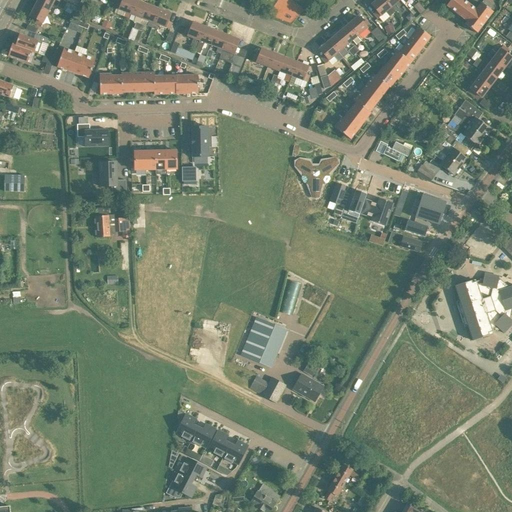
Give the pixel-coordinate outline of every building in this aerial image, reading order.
[(52,0),(37,0),(35,5),(48,12),(54,1),(52,0)] [(116,9),(114,14),(129,19),(131,15),(130,14),(136,1),(133,0),(122,0),(121,4),(117,2),(115,8),(116,9)] [(390,8),(383,0),(376,0),(371,5),(376,11),(373,13),(377,19),(385,12),(389,17),(393,13),(390,8)] [(399,0),(383,0),(390,8),(393,11),(397,8),(394,4),(399,0)] [(476,10),(462,0),(450,0),(446,6),(466,22),(464,24),(476,33),(492,12),(480,3),(476,10)] [(131,15),(129,19),(134,21),(136,16),(142,19),(147,5),(136,1),(130,14),(131,15)] [(418,4),(414,8),(420,16),(424,12),(418,4)] [(48,12),(35,5),(29,16),(36,20),(34,24),(41,27),(48,12)] [(147,5),(142,19),(149,21),(147,26),(152,28),(159,10),(147,5)] [(159,10),(152,28),(156,30),(158,25),(169,29),(172,23),(168,22),(171,14),(159,10)] [(410,15),(405,19),(410,24),(414,20),(410,15)] [(370,25),(365,20),(362,23),(357,17),(347,25),(357,36),(360,40),(372,30),(369,26),(370,25)] [(89,25),(72,19),(71,23),(83,28),(87,30),(89,25)] [(133,41),(140,24),(136,22),(134,29),(132,28),(128,39),(133,41)] [(71,23),(70,23),(67,31),(80,36),(83,28),(71,23)] [(192,46),(197,48),(199,41),(204,27),(193,23),(190,30),(186,28),(183,35),(193,39),(191,44),(192,46)] [(394,33),(401,27),(397,23),(391,29),(394,33)] [(143,25),(140,24),(133,41),(137,43),(141,32),(141,31),(143,25)] [(28,25),(26,30),(36,34),(38,30),(28,25)] [(357,36),(347,25),(338,33),(347,44),(352,40),(356,45),(361,41),(360,40),(357,36)] [(204,43),(211,45),(216,32),(204,27),(199,41),(197,48),(195,52),(200,54),(204,43)] [(387,39),(377,27),(371,33),(381,45),(387,39)] [(418,27),(408,40),(420,50),(431,37),(418,27)] [(165,42),(170,43),(174,34),(169,32),(165,42)] [(216,52),(220,54),(221,54),(228,36),(216,32),(211,45),(217,48),(216,52)] [(347,44),(338,33),(328,41),(338,53),(342,58),(347,53),(343,48),(347,44)] [(12,44),(12,45),(35,53),(38,54),(42,43),(46,44),(49,38),(37,35),(35,35),(33,39),(21,35),(19,34),(18,39),(15,38),(13,45),(12,44)] [(237,48),(239,41),(228,36),(221,54),(220,54),(218,60),(232,65),(228,74),(236,77),(246,52),(237,48)] [(420,50),(408,40),(398,53),(396,51),(396,52),(411,63),(420,50)] [(338,53),(328,41),(319,50),(324,55),(321,58),(325,63),(333,57),(337,62),(342,58),(338,53)] [(170,52),(175,54),(179,44),(174,42),(170,52)] [(12,45),(8,56),(31,64),(35,53),(12,45)] [(504,68),(511,58),(505,53),(508,50),(502,46),(496,54),(491,50),(487,55),(492,59),(504,68)] [(64,48),(57,67),(67,71),(74,52),(64,48)] [(252,61),(267,67),(273,53),(261,49),(258,56),(254,55),(252,61)] [(475,52),(472,49),(467,55),(475,61),(478,57),(474,54),(475,52)] [(74,52),(67,71),(78,75),(85,56),(74,52)] [(411,63),(396,52),(389,60),(404,71),(411,63)] [(267,67),(279,72),(284,58),(273,53),(267,67)] [(85,56),(78,75),(88,78),(95,59),(85,56)] [(45,67),(50,69),(54,59),(49,58),(48,59),(43,58),(42,62),(47,63),(45,67)] [(291,76),(296,62),(284,58),(279,72),(277,77),(281,78),(280,79),(288,82),(290,76),(291,76)] [(492,59),(485,69),(497,78),(504,68),(492,59)] [(404,71),(389,60),(383,68),(382,68),(398,80),(404,71)] [(305,74),(308,67),(296,62),(291,76),(288,84),(293,86),(296,78),(307,82),(309,76),(305,74)] [(330,87),(330,86),(340,78),(334,71),(327,76),(324,65),(317,67),(323,89),(330,87)] [(398,80),(382,68),(375,76),(374,75),(373,75),(390,88),(396,80),(397,80),(398,80)] [(485,69),(477,79),(489,88),(497,78),(485,69)] [(111,76),(111,94),(122,94),(121,73),(121,76),(111,76)] [(132,73),(121,73),(122,94),(122,93),(133,93),(132,73)] [(132,73),(133,93),(143,92),(143,73),(132,73)] [(154,73),(143,73),(143,92),(154,92),(154,95),(154,73)] [(154,73),(154,95),(165,95),(165,76),(154,76),(154,73)] [(111,74),(99,74),(100,95),(111,94),(111,74)] [(197,75),(186,76),(187,94),(198,94),(197,75)] [(390,88),(373,75),(367,84),(382,95),(389,87),(390,88)] [(175,76),(165,76),(165,95),(175,94),(175,76)] [(186,76),(175,76),(175,94),(187,94),(186,76)] [(278,84),(280,79),(281,78),(277,77),(275,83),(271,94),(274,96),(278,84)] [(489,88),(477,79),(467,92),(477,100),(480,97),(481,98),(489,88)] [(17,87),(0,81),(0,94),(13,99),(17,87)] [(322,94),(319,84),(314,85),(314,88),(309,90),(312,99),(317,98),(317,96),(322,94)] [(382,95),(367,84),(360,92),(376,104),(382,95)] [(376,104),(360,92),(354,101),(370,114),(370,113),(369,112),(376,104)] [(424,100),(417,96),(413,102),(419,107),(424,100)] [(364,122),(370,114),(354,101),(355,103),(349,111),(364,122)] [(466,102),(455,116),(461,121),(465,123),(469,126),(483,137),(489,128),(476,118),(480,112),(466,102)] [(7,104),(5,110),(17,115),(19,108),(7,104)] [(341,118),(357,131),(364,122),(349,111),(343,119),(341,118)] [(357,131),(341,118),(334,127),(350,140),(357,131)] [(408,118),(404,126),(410,129),(414,121),(408,118)] [(447,126),(443,132),(449,137),(455,141),(460,134),(476,146),(483,137),(469,126),(465,123),(461,121),(453,131),(447,126)] [(84,137),(84,147),(108,147),(108,130),(89,130),(89,124),(87,124),(79,125),(77,125),(77,137),(84,137)] [(192,156),(192,157),(208,157),(208,156),(208,147),(211,147),(211,137),(208,137),(207,128),(208,128),(208,127),(191,127),(191,129),(192,129),(192,156)] [(440,138),(436,143),(439,146),(436,150),(445,157),(459,167),(466,158),(451,147),(455,141),(449,137),(445,142),(440,138)] [(282,141),(277,161),(285,163),(290,143),(282,141)] [(382,155),(397,162),(401,155),(406,157),(412,146),(404,143),(403,146),(395,142),(392,149),(386,147),(382,155)] [(165,151),(154,152),(155,170),(155,175),(166,174),(166,169),(165,151)] [(176,151),(165,151),(166,169),(176,169),(176,151)] [(145,152),(134,152),(135,170),(145,170),(145,152)] [(154,152),(145,152),(145,170),(155,170),(154,152)] [(435,156),(432,160),(441,166),(453,176),(459,167),(445,157),(442,161),(439,159),(435,156)] [(327,183),(330,179),(329,176),(328,173),(331,170),(326,161),(321,162),(319,167),(312,167),(309,162),(299,159),(296,162),(295,166),(302,173),(301,177),(301,179),(303,183),(305,183),(309,184),(312,198),(316,198),(319,197),(322,184),(325,183),(327,183)] [(421,165),(417,171),(431,180),(435,174),(441,166),(432,160),(429,164),(426,162),(425,163),(424,163),(422,166),(421,165)] [(116,163),(100,163),(100,187),(111,187),(111,193),(126,192),(125,180),(116,181),(116,163)] [(182,167),(182,181),(196,181),(195,167),(182,167)] [(4,192),(24,192),(24,178),(25,178),(25,177),(24,177),(24,176),(4,176),(4,192)] [(341,218),(349,194),(345,192),(347,187),(336,183),(329,202),(337,204),(333,215),(341,218)] [(356,188),(347,212),(358,216),(367,192),(356,188)] [(402,190),(398,201),(403,203),(407,192),(402,190)] [(445,202),(423,195),(419,206),(442,214),(445,202)] [(366,200),(361,214),(372,218),(371,221),(385,226),(392,203),(379,199),(377,204),(366,200)] [(419,206),(415,217),(438,225),(442,214),(419,206)] [(97,217),(95,217),(96,238),(110,237),(109,216),(108,207),(97,208),(97,217)] [(122,219),(114,220),(114,232),(126,232),(126,239),(132,239),(131,231),(127,231),(127,226),(128,226),(128,217),(122,217),(122,219)] [(424,237),(427,227),(407,220),(404,231),(424,237)] [(385,242),(390,243),(394,233),(388,232),(385,242)] [(382,246),(386,235),(382,234),(380,238),(378,245),(382,246)] [(403,236),(399,247),(419,253),(422,242),(403,236)] [(511,236),(502,246),(511,256),(511,236)] [(498,276),(484,273),(482,280),(479,279),(479,280),(472,283),(471,281),(454,286),(459,301),(456,302),(464,327),(467,326),(472,341),(489,335),(488,333),(496,331),(497,332),(499,329),(504,333),(511,323),(511,320),(509,318),(511,308),(511,286),(510,287),(498,276)] [(281,312),(292,315),(301,284),(290,280),(281,312)] [(240,356),(269,367),(285,329),(256,317),(240,356)] [(311,346),(304,342),(299,351),(306,355),(311,346)] [(295,359),(301,363),(304,357),(297,354),(295,359)] [(303,371),(312,376),(316,369),(307,364),(303,371)] [(301,374),(292,390),(302,395),(302,396),(304,398),(306,397),(314,402),(323,386),(301,374)] [(250,389),(276,404),(286,385),(272,377),(268,384),(256,377),(250,389)] [(185,415),(178,411),(177,417),(182,420),(185,415)] [(195,420),(185,415),(182,420),(176,433),(181,435),(181,437),(189,441),(190,439),(191,440),(197,429),(192,426),(195,420)] [(202,431),(197,429),(191,440),(192,441),(191,442),(200,446),(200,445),(206,448),(215,430),(205,425),(202,431)] [(227,436),(217,431),(208,449),(213,452),(213,453),(221,457),(222,456),(223,457),(229,445),(224,443),(227,436)] [(234,448),(229,445),(223,457),(224,457),(224,459),(232,463),(232,461),(238,464),(247,446),(237,441),(234,448)] [(200,477),(205,467),(187,458),(185,464),(183,463),(179,471),(181,472),(180,473),(191,479),(194,474),(200,477)] [(343,464),(335,477),(344,483),(349,475),(356,479),(359,474),(352,470),(343,464)] [(188,484),(191,479),(180,473),(179,474),(178,474),(173,482),(175,483),(172,488),(190,497),(195,487),(188,484)] [(344,483),(335,477),(327,491),(328,491),(324,499),(329,501),(333,494),(337,497),(344,483)] [(272,492),(273,491),(272,491),(263,485),(258,491),(257,491),(250,502),(255,505),(264,511),(269,511),(276,503),(276,502),(280,496),(272,492)] [(227,495),(228,501),(232,500),(232,502),(243,500),(242,493),(231,494),(231,495),(227,495)]
